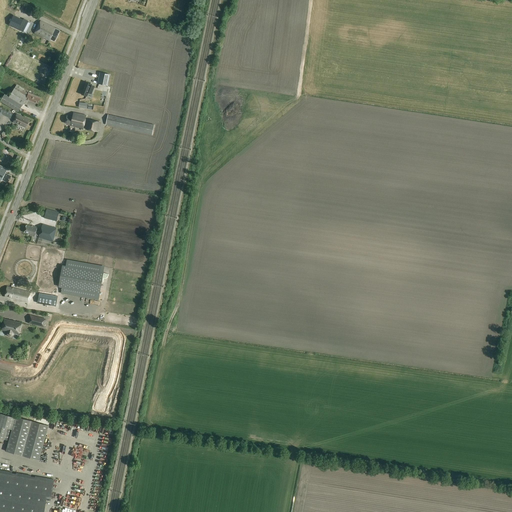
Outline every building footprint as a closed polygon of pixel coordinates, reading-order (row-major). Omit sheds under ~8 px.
[(24,19),(18,30),(28,34),(33,23),(24,19)] [(55,42),(60,31),(41,21),(35,33),(50,41),(51,39),(55,42)] [(100,73),(98,84),(108,86),(110,75),(100,73)] [(87,82),(83,91),(82,91),(81,93),(82,94),(88,96),(89,93),(92,94),(95,86),(92,85),(92,84),(87,82)] [(8,93),(6,95),(5,94),(1,101),(19,112),(26,100),(39,104),(41,98),(28,93),(25,91),(17,85),(11,94),(8,93)] [(101,86),(100,88),(106,91),(104,95),(108,96),(111,90),(101,86)] [(11,119),(13,114),(0,108),(0,118),(0,119),(2,115),(11,119)] [(83,128),(86,115),(73,112),(72,117),(67,116),(65,123),(69,124),(68,125),(83,128)] [(26,128),(30,120),(17,114),(13,122),(18,124),(18,123),(21,125),(20,125),(26,128)] [(152,135),(154,125),(108,114),(106,125),(152,135)] [(100,122),(91,120),(87,120),(85,130),(98,132),(100,122)] [(8,182),(11,176),(6,173),(8,170),(0,165),(0,180),(2,181),(2,180),(6,182),(7,181),(8,182)] [(57,222),(59,212),(47,209),(44,219),(57,222)] [(53,242),(57,228),(43,224),(40,232),(37,231),(38,227),(33,226),(32,227),(27,225),(25,232),(30,233),(30,234),(35,236),(35,235),(39,236),(39,238),(53,242)] [(101,266),(67,260),(66,266),(62,265),(59,286),(62,287),(61,292),(95,298),(96,294),(100,294),(104,273),(100,272),(101,266)] [(28,303),(31,292),(7,287),(5,297),(10,298),(15,299),(15,298),(18,299),(18,300),(28,303)] [(56,306),(58,294),(40,291),(38,303),(56,306)] [(28,323),(44,327),(45,324),(44,324),(45,321),(46,322),(46,319),(30,315),(28,323)] [(21,323),(5,319),(5,323),(3,322),(1,330),(4,330),(6,331),(6,332),(6,333),(6,334),(7,335),(7,336),(8,336),(9,337),(10,337),(11,337),(12,336),(13,336),(13,335),(14,334),(14,333),(19,334),(19,330),(21,323)] [(39,460),(48,427),(0,414),(0,415),(0,438),(9,441),(6,451),(39,460)] [(97,431),(97,433),(104,435),(105,427),(94,424),(93,430),(97,431)] [(16,474),(12,473),(12,472),(0,469),(0,511),(44,511),(47,499),(51,499),(54,479),(35,476),(35,477),(31,476),(31,475),(16,473),(16,474)]
